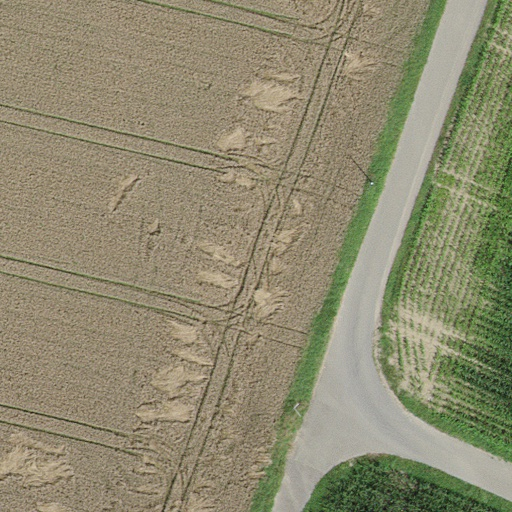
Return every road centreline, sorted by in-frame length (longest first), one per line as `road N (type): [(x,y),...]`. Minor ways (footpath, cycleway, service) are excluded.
road 1 (unclassified): [(330,409),(472,0)]
road 2 (unclassified): [(511,481),(330,409)]
